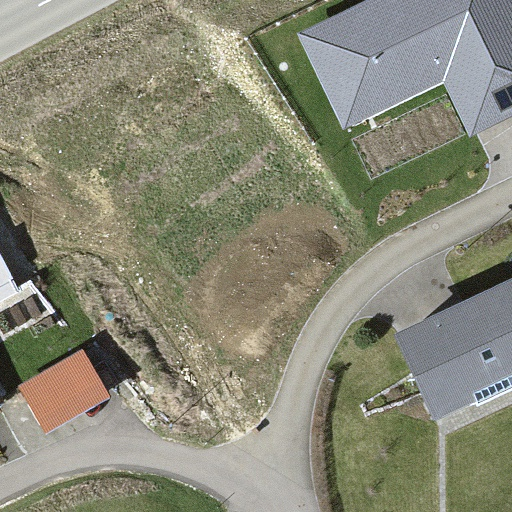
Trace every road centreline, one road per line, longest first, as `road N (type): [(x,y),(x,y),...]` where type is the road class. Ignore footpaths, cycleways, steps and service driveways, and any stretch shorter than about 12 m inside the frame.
road 1 (residential): [(256,486),(307,362),(347,296),(405,248),(511,196)]
road 2 (residential): [(0,485),(67,456),(108,450),(193,461),(256,486)]
